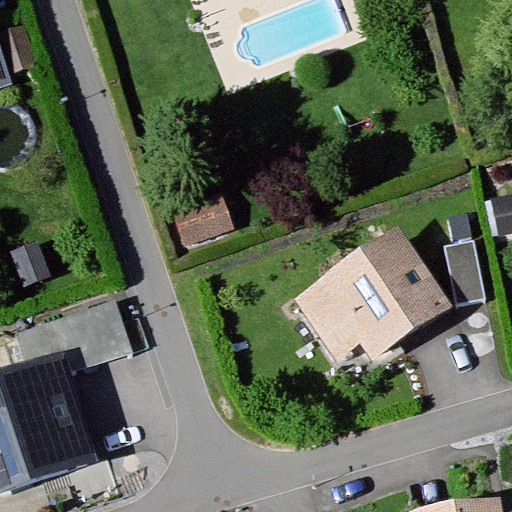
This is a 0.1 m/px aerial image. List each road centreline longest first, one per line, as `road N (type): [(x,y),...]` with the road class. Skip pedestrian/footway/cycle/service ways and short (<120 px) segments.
road 1 (residential): [(56,0),(223,488)]
road 2 (residential): [(223,488),(511,403)]
